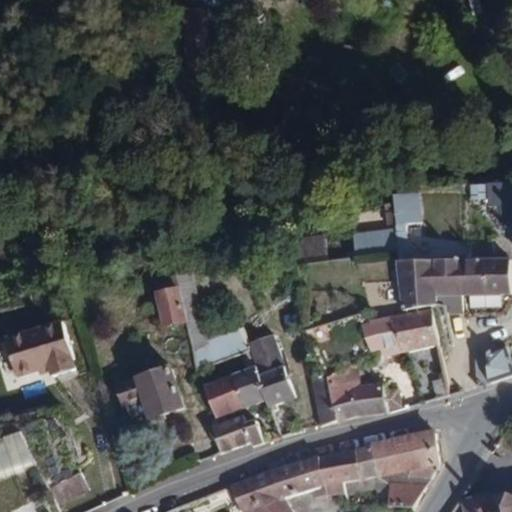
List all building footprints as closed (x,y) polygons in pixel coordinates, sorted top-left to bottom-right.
[(395,227),(395,238),(407,238),(407,223),(425,222),(421,193),(393,195),(395,227)] [(354,231),(355,257),(394,252),(396,252),(395,238),(395,227),(354,231)] [(329,261),(327,234),(295,238),(297,265),(329,261)] [(511,294),(511,257),(445,259),(395,260),(398,307),(435,306),(435,296),(471,295),(501,294),(511,294)] [(177,273),(179,286),(187,324),(197,371),(249,351),(247,343),(239,323),(206,336),(193,270),(177,273)] [(187,324),(179,286),(153,291),(161,329),(187,324)] [(500,308),(501,294),(471,295),(472,308),(500,308)] [(438,347),(432,309),(392,318),(401,354),(438,347)] [(63,317),(5,335),(20,383),(78,365),(63,317)] [(401,354),(392,318),(374,322),(360,326),(370,354),(380,352),(382,359),(401,354)] [(293,396),(271,335),(247,343),(249,351),(256,370),(267,399),(268,404),(293,396)] [(510,375),(509,348),(487,349),(486,382),(510,375)] [(186,408),(168,362),(114,383),(122,403),(143,395),(152,421),(186,408)] [(354,389),(349,369),(325,373),(331,395),(354,389)] [(267,399),(256,370),(206,388),(216,417),(267,399)] [(448,395),(446,377),(439,378),(440,383),(436,384),(438,398),(448,395)] [(360,416),(388,414),(386,402),(399,399),(394,381),(382,384),(382,382),(354,389),(331,395),(339,420),(360,416)] [(339,420),(331,395),(310,400),(319,425),(339,420)] [(252,447),(261,443),(253,423),(235,429),(233,423),(214,429),(222,451),(223,454),(245,445),(252,447)] [(438,445),(436,430),(372,444),(382,475),(389,474),(439,465),(438,445)] [(20,432),(0,438),(0,478),(37,464),(20,432)] [(382,475),(372,444),(316,458),(324,487),(382,475)] [(324,487),(316,458),(288,466),(263,476),(231,490),(248,511),(283,499),(324,487)] [(414,508),(439,465),(389,474),(388,506),(414,508)] [(511,511),(511,502),(505,505),(500,492),(491,487),(485,489),(485,490),(477,493),(472,502),(475,511),(511,511)] [(291,511),(283,499),(248,511),(291,511)]
